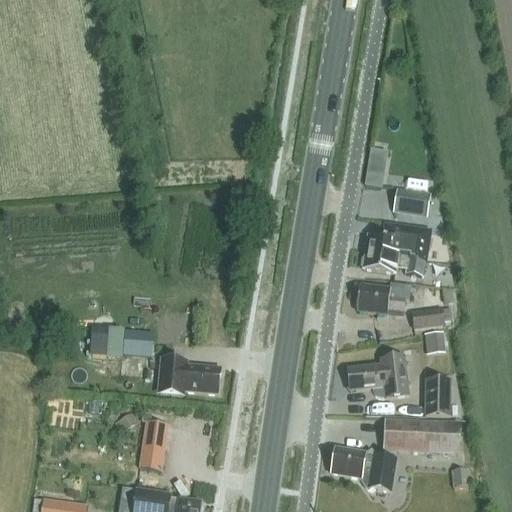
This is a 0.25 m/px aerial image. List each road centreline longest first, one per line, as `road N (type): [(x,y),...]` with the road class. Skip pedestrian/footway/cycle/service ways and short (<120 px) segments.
road 1 (unclassified): [(227,511),(311,0)]
road 2 (tertiary): [(263,511),(345,0)]
road 3 (unclassified): [(303,511),(363,111)]
